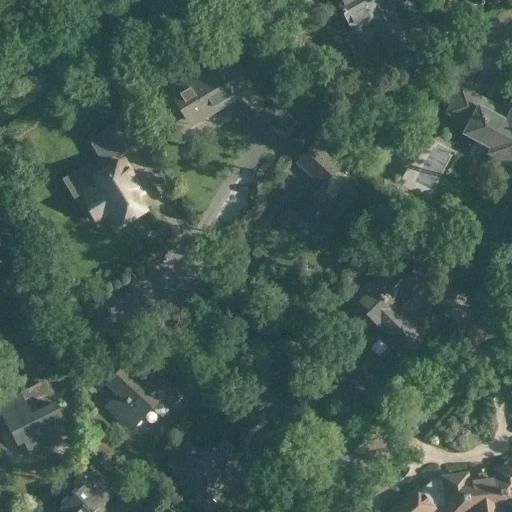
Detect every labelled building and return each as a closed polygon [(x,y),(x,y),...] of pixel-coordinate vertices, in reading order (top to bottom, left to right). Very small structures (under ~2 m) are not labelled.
[(334,0),(351,29),(369,19),(390,57),(411,45),(393,11),(401,6),(397,0),(334,0)] [(267,112),(246,92),(248,91),(228,58),(213,67),(215,70),(178,92),(196,122),(230,101),(278,147),(298,126),(275,103),(267,112)] [(503,113),(461,91),(449,113),(471,125),(466,134),(494,149),(491,154),(494,156),(493,158),(510,168),(511,165),(511,114),(510,119),(502,115),(503,113)] [(107,133),(91,143),(102,161),(102,162),(118,152),(139,140),(126,118),(106,130),(107,133)] [(309,126),(292,143),(301,152),(318,135),(309,126)] [(321,185),(296,213),(321,236),(355,201),(354,200),(330,178),(340,167),(314,143),(297,162),(321,185)] [(403,161),(386,157),(369,174),(383,187),(394,176),(398,178),(403,161)] [(98,182),(79,194),(95,221),(108,213),(116,227),(144,211),(136,197),(133,192),(139,188),(123,160),(98,175),(95,177),(98,182)] [(414,218),(394,238),(412,257),(432,237),(414,218)] [(391,261),(353,299),(398,344),(414,328),(397,311),(419,289),(391,261)] [(42,371),(64,353),(55,342),(47,349),(41,341),(26,353),(33,361),(24,368),(30,375),(39,367),(42,371)] [(116,393),(104,405),(126,426),(138,413),(144,418),(165,395),(174,404),(183,395),(154,367),(143,379),(144,381),(139,386),(120,368),(106,383),(116,393)] [(40,410),(36,402),(55,392),(49,379),(0,404),(0,417),(3,416),(18,445),(24,442),(32,457),(59,443),(51,428),(65,421),(56,403),(40,410)] [(225,500),(249,473),(235,460),(241,454),(226,440),(213,455),(206,449),(203,452),(189,439),(165,465),(180,479),(185,473),(206,492),(211,487),(225,500)] [(126,466),(127,469),(130,472),(135,472),(139,471),(140,467),(140,462),(138,459),(134,458),(129,459),(127,462),(126,466)] [(118,489),(94,463),(73,481),(80,488),(62,506),(67,511),(65,511),(95,511),(118,489)] [(511,469),(496,472),(497,480),(467,484),(466,476),(443,479),(444,480),(431,482),(431,485),(418,496),(416,493),(394,511),(427,511),(437,504),(447,502),(448,511),(498,511),(498,510),(511,508),(511,469)]
